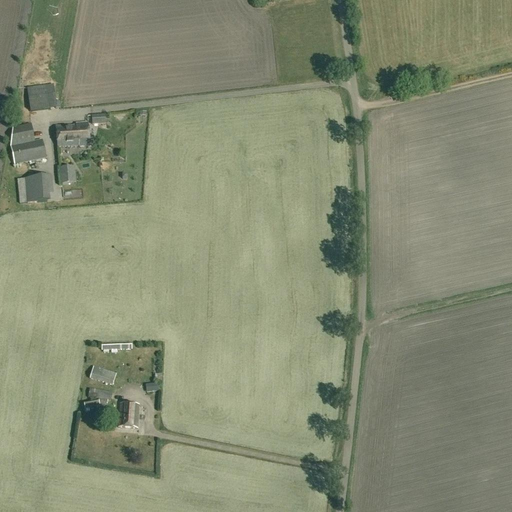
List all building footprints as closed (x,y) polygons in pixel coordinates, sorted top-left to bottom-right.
[(27,88),(30,112),(55,108),(52,85),(27,88)] [(104,114),(91,115),(92,124),(105,123),(104,114)] [(55,127),(57,147),(79,146),(79,147),(90,146),(88,123),(75,124),(76,125),(55,127)] [(14,165),(45,158),(41,141),(34,142),(31,124),(13,128),(10,147),(14,165)] [(61,184),(71,184),(73,184),(72,169),(60,169),(61,184)] [(47,201),(45,178),(25,179),(27,203),(47,201)] [(116,374),(93,367),(89,380),(113,387),(116,374)] [(110,401),(112,393),(89,389),(88,397),(110,401)] [(137,429),(139,405),(120,404),(118,428),(137,429)]
